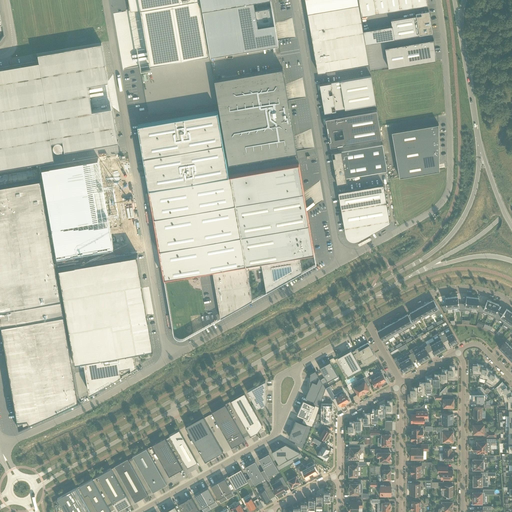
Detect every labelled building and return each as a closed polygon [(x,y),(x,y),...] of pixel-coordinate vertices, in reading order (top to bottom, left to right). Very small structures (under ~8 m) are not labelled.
[(199,0),(128,0),(130,11),(141,9),(150,64),(150,65),(209,54),(199,0)] [(253,0),(200,0),(210,56),(278,44),(278,41),(275,23),(272,7),(255,10),(253,0)] [(358,0),(361,16),(428,5),(426,0),(358,0)] [(359,4),(308,12),(311,29),(313,46),(313,47),(314,46),(315,50),(314,50),(318,72),(369,64),(359,4)] [(432,33),(431,24),(429,11),(420,12),(420,13),(421,13),(421,15),(416,16),(391,20),(392,26),(363,31),(365,44),(432,33)] [(434,40),(385,48),(388,68),(436,60),(434,40)] [(0,67),(0,167),(54,159),(52,142),(63,140),(65,151),(118,142),(117,141),(115,131),(116,131),(112,107),(92,111),(88,85),(108,81),(101,43),(36,54),(38,61),(0,67)] [(297,152),(297,151),(285,85),(282,68),(214,80),(229,163),(297,152)] [(435,70),(382,79),(385,97),(436,88),(435,70)] [(371,76),(340,81),(320,84),(325,112),(336,111),(336,110),(345,109),(376,104),(371,76)] [(437,93),(376,103),(380,126),(438,116),(437,93)] [(337,145),(381,138),(377,110),(332,117),(326,118),(329,141),(330,146),(337,145)] [(150,123),(138,125),(149,189),(159,251),(162,268),(164,279),(221,269),(228,314),(252,300),(246,265),(261,262),(266,292),(302,272),(299,256),(314,253),(307,212),(304,193),(299,164),(231,175),(229,176),(218,111),(150,123)] [(439,170),(427,172),(425,159),(439,157),(438,124),(392,132),(399,177),(439,171),(439,170)] [(334,152),(335,157),(332,158),(337,185),(347,183),(346,177),(387,170),(382,144),(334,152)] [(109,156),(40,167),(55,256),(113,247),(101,172),(111,170),(109,156)] [(439,177),(390,185),(395,220),(397,219),(400,217),(403,216),(406,214),(409,212),(412,211),(415,209),(418,207),(421,205),(424,204),(424,203),(427,202),(429,200),(432,197),(434,195),(435,193),(435,192),(437,189),(437,188),(438,186),(438,183),(439,183),(439,179),(439,177)] [(0,185),(0,328),(16,421),(26,419),(27,423),(77,401),(54,268),(52,256),(52,255),(52,253),(39,179),(0,185)] [(338,192),(345,234),(346,235),(347,237),(348,238),(349,239),(350,240),(352,241),(354,241),(355,241),(356,241),(358,241),(390,223),(383,184),(338,192)] [(137,254),(56,268),(73,362),(84,360),(89,393),(104,385),(137,366),(134,352),(154,349),(148,315),(131,318),(126,291),(126,290),(126,286),(142,283),(137,254)] [(453,309),(459,308),(459,310),(462,310),(462,303),(458,303),(458,296),(451,297),(453,309)] [(462,310),(465,310),(471,311),(473,297),(466,296),(465,303),(462,303),(462,310)] [(447,311),(447,309),(453,309),(451,297),(445,298),(446,305),(442,306),(445,312),(447,311)] [(471,309),(477,309),(477,311),(480,312),(481,306),(478,305),(479,298),(473,297),(471,311),(471,309)] [(433,299),(432,300),(429,302),(434,313),(439,310),(433,300),(433,299)] [(483,312),(488,314),(488,315),(493,302),(487,300),(485,307),(481,306),(480,312),(482,313),(483,312)] [(434,313),(429,302),(425,304),(424,305),(430,316),(434,313)] [(496,311),(499,305),(493,302),(488,315),(494,317),(496,319),(499,313),(496,311)] [(423,305),(423,306),(419,308),(424,316),(428,314),(430,316),(424,305),(423,305)] [(424,316),(419,308),(415,310),(414,310),(419,319),(424,316)] [(499,320),(499,319),(504,323),(503,323),(511,312),(506,309),(502,314),(499,313),(496,319),(499,320)] [(419,319),(414,310),(413,311),(410,313),(414,322),(419,319)] [(508,327),(511,329),(511,327),(511,312),(503,323),(508,327)] [(409,328),(414,325),(408,314),(402,317),(409,328)] [(400,318),(397,320),(404,331),(409,328),(402,317),(401,318),(402,318),(401,319),(400,318)] [(399,334),(404,331),(397,320),(392,323),(399,334)] [(399,334),(392,323),(388,326),(394,336),(393,335),(398,333),(398,334),(399,334)] [(394,336),(388,326),(383,328),(389,339),(394,336)] [(383,328),(377,331),(383,342),(389,339),(383,328)] [(457,342),(451,330),(442,335),(445,341),(448,339),(451,345),(457,342)] [(445,341),(442,335),(434,339),(441,351),(446,348),(443,342),(445,341)] [(434,340),(427,344),(430,350),(430,351),(433,349),(435,354),(441,351),(434,339),(434,340)] [(502,352),(509,345),(505,341),(498,348),(499,349),(502,352)] [(353,354),(356,359),(359,358),(364,366),(376,359),(376,358),(377,358),(376,358),(376,357),(369,344),(368,343),(367,343),(355,350),(356,353),(353,354)] [(419,349),(425,360),(430,357),(427,352),(430,351),(430,350),(427,344),(426,345),(427,345),(424,347),(425,348),(420,351),(419,349)] [(506,356),(511,349),(511,347),(509,345),(502,352),(505,355),(506,356)] [(419,349),(411,353),(414,359),(414,360),(417,358),(420,363),(425,360),(419,349)] [(342,355),(338,358),(339,361),(348,376),(361,369),(356,359),(353,354),(351,350),(349,351),(342,355)] [(411,353),(403,358),(409,369),(414,366),(414,365),(412,361),(414,360),(414,359),(411,353)] [(403,358),(395,362),(399,369),(401,367),(404,371),(409,369),(403,358)] [(330,361),(319,368),(327,381),(338,375),(330,361)] [(479,378),(483,365),(477,363),(477,364),(473,364),(473,375),(480,375),(479,378)] [(455,370),(455,365),(449,365),(449,369),(448,369),(448,380),(458,380),(458,370),(455,370)] [(482,368),(483,365),(479,378),(486,380),(485,382),(492,371),(486,368),(486,369),(482,368)] [(306,396),(305,398),(307,399),(314,402),(313,404),(319,407),(323,396),(326,388),(315,370),(310,373),(310,378),(310,379),(310,380),(309,382),(310,382),(309,383),(309,386),(310,386),(309,388),(309,390),(308,392),(307,395),(306,396),(306,395),(306,396)] [(385,381),(380,371),(369,377),(375,387),(376,386),(376,387),(378,386),(380,385),(382,384),(381,383),(385,381)] [(491,373),(492,371),(485,382),(492,386),(499,379),(495,374),(494,375),(491,373)] [(368,379),(366,376),(359,380),(361,384),(354,388),(358,395),(362,393),(363,394),(363,393),(365,392),(369,389),(365,381),(368,379)] [(266,380),(247,391),(257,409),(265,404),(266,380)] [(506,387),(507,387),(502,382),(495,389),(499,396),(510,389),(509,389),(508,390),(506,387)] [(329,386),(326,388),(332,399),(335,397),(340,406),(346,403),(346,402),(349,401),(344,393),(339,396),(337,393),(334,395),(329,386)] [(417,401),(417,387),(412,387),(412,389),(410,389),(410,394),(407,394),(407,403),(411,403),(411,401),(417,401)] [(511,395),(511,393),(510,389),(499,396),(501,395),(503,402),(511,399),(511,395)] [(484,392),(483,391),(478,391),(478,395),(473,395),(472,400),(477,400),(477,401),(484,401),(484,392)] [(244,393),(230,401),(231,402),(250,436),(251,435),(257,432),(257,431),(256,430),(257,430),(259,429),(261,427),(263,425),(244,393)] [(451,399),(451,398),(446,398),(446,399),(443,399),(443,402),(442,402),(442,406),(443,406),(443,407),(453,407),(453,406),(454,406),(454,403),(453,403),(453,399),(451,399)] [(511,399),(503,402),(506,401),(506,408),(511,408),(511,399)] [(303,400),(297,415),(299,416),(304,418),(303,419),(304,419),(304,420),(303,421),(302,422),(312,427),(315,420),(319,407),(313,404),(303,400)] [(392,405),(392,401),(387,401),(387,404),(386,404),(386,414),(395,414),(395,405),(392,405)] [(225,404),(211,412),(231,447),(245,440),(225,404)] [(323,405),(323,419),(323,420),(329,420),(329,419),(329,411),(331,411),(331,405),(323,405)] [(481,418),(481,407),(474,407),(474,413),(472,413),(472,418),(481,418)] [(427,418),(427,411),(416,411),(416,415),(411,415),(411,423),(424,423),(424,418),(427,418)] [(453,417),(453,413),(442,413),(442,415),(441,415),(440,417),(442,417),(441,424),(448,424),(451,424),(452,424),(452,417),(453,417)] [(203,416),(185,426),(205,462),(223,451),(203,416)] [(296,420),(289,436),(296,440),(294,444),(302,449),(312,427),(296,420)] [(322,423),(318,430),(322,432),(319,436),(325,439),(330,431),(326,429),(328,427),(322,423)] [(472,425),(472,428),(473,428),(473,433),(483,433),(483,436),(496,436),(496,432),(489,432),(484,432),(484,428),(484,424),(473,424),(473,425),(472,425)] [(443,431),(443,427),(436,427),(436,432),(440,432),(440,437),(442,437),(442,442),(446,442),(446,443),(449,443),(449,442),(453,442),(453,441),(454,441),(454,437),(453,437),(453,431),(443,431)] [(194,463),(197,462),(179,429),(169,435),(187,467),(189,466),(194,463)] [(421,430),(421,429),(413,429),(413,433),(412,433),(412,434),(411,434),(411,435),(410,435),(410,436),(410,437),(410,438),(410,439),(411,439),(411,440),(412,440),(412,441),(421,441),(421,436),(423,436),(423,430),(421,430)] [(391,438),(391,434),(381,434),(381,445),(391,445),(391,442),(391,438)] [(169,476),(182,468),(165,437),(152,445),(169,476)] [(495,443),(495,438),(486,438),(486,441),(477,441),(477,442),(475,442),(475,445),(473,445),(473,451),(477,451),(477,452),(487,452),(487,444),(491,444),(491,443),(495,443)] [(319,449),(316,453),(317,454),(326,460),(329,455),(327,454),(329,450),(323,446),(324,444),(319,441),(317,444),(321,447),(319,449)] [(274,450),(271,451),(277,462),(279,464),(277,465),(276,465),(279,470),(303,457),(302,456),(302,455),(302,456),(301,454),(300,453),(301,453),(300,453),(300,452),(285,443),(284,446),(282,449),(281,446),(278,448),(274,450)] [(364,448),(364,444),(353,444),(353,447),(350,447),(350,450),(351,450),(351,452),(349,452),(349,458),(359,458),(359,453),(360,453),(360,448),(364,448)] [(428,451),(428,444),(421,444),(421,448),(411,448),(411,452),(410,454),(410,456),(410,457),(411,457),(411,459),(423,459),(423,451),(428,451)] [(166,484),(167,484),(166,484),(146,448),(132,456),(153,492),(153,491),(157,489),(159,488),(166,484)] [(451,453),(451,448),(445,448),(444,453),(443,453),(443,460),(453,460),(453,453),(451,453)] [(381,452),(381,449),(370,449),(370,452),(377,453),(377,457),(380,457),(380,461),(381,461),(381,464),(388,464),(388,461),(390,462),(390,461),(391,461),(391,460),(392,460),(392,457),(391,457),(391,456),(390,456),(390,452),(381,452)] [(259,459),(260,462),(264,469),(261,471),(265,478),(279,470),(269,453),(262,457),(259,459)] [(135,502),(139,500),(148,495),(127,459),(114,466),(135,502)] [(487,462),(487,459),(473,459),(473,464),(472,464),(472,468),(473,468),(473,469),(483,469),(483,462),(487,462)] [(245,467),(247,470),(246,470),(250,477),(249,478),(247,479),(248,482),(251,486),(265,478),(261,471),(255,461),(248,464),(248,465),(245,467)] [(432,466),(432,462),(422,462),(422,465),(412,465),(412,469),(411,469),(411,473),(412,473),(412,476),(416,476),(416,477),(419,477),(419,476),(421,476),(421,468),(425,468),(425,466),(432,466)] [(301,465),(296,468),(300,475),(304,473),(306,478),(310,476),(311,476),(314,474),(318,472),(314,465),(304,470),(303,468),(301,465)] [(350,465),(349,465),(349,466),(349,469),(349,472),(349,475),(349,476),(357,476),(357,475),(357,466),(357,465),(350,465)] [(381,469),(381,465),(374,465),(374,472),(378,472),(378,474),(383,474),(383,479),(391,479),(391,475),(391,473),(391,469),(383,469),(381,469)] [(448,471),(448,466),(438,466),(438,472),(441,473),(441,479),(452,479),(452,477),(453,477),(453,471),(448,471)] [(112,503),(115,509),(117,511),(131,504),(111,468),(97,476),(101,484),(102,484),(102,485),(112,502),(112,503)] [(241,469),(228,476),(235,489),(248,482),(247,479),(241,469)] [(288,480),(291,487),(292,487),(300,482),(297,476),(296,475),(288,480)] [(485,481),(485,475),(473,475),(473,479),(473,482),(473,486),(488,486),(488,482),(485,481)] [(273,488),(273,489),(277,496),(277,495),(278,495),(285,491),(286,490),(284,486),(286,484),(282,477),(279,479),(280,480),(276,482),(278,486),(273,489),(273,488)] [(224,478),(217,482),(227,499),(234,495),(224,478)] [(110,511),(92,480),(92,479),(79,486),(85,496),(88,494),(98,511),(110,511)] [(265,488),(259,492),(264,502),(270,499),(267,494),(267,493),(267,492),(271,490),(270,487),(266,481),(262,483),(265,488)] [(217,482),(211,486),(220,503),(227,499),(217,482)] [(358,483),(358,482),(353,482),(353,483),(350,483),(350,487),(349,487),(349,490),(350,490),(350,494),(359,494),(359,483),(358,483)] [(420,495),(420,483),(411,483),(411,495),(420,495)] [(391,486),(391,485),(390,485),(389,485),(388,485),(388,486),(387,486),(387,487),(384,485),(380,485),(380,490),(379,490),(379,491),(378,491),(378,492),(378,493),(378,494),(379,495),(380,495),(380,496),(381,496),(382,495),(383,495),(391,495),(391,492),(391,491),(392,491),(392,490),(392,489),(391,489),(391,488),(391,486)] [(453,496),(453,485),(445,485),(441,485),(441,489),(445,489),(445,496),(453,496)] [(90,511),(76,487),(57,498),(64,511),(90,511)] [(208,487),(194,495),(203,511),(204,511),(207,511),(210,509),(218,505),(208,487)] [(473,503),(484,503),(488,503),(488,494),(494,494),(494,489),(483,489),(483,492),(473,492),(473,503)] [(330,491),(330,490),(327,490),(327,491),(324,491),(324,501),(333,501),(333,496),(332,496),(330,496),(330,491)] [(200,511),(191,496),(178,504),(180,509),(181,511),(200,511)] [(247,505),(244,506),(246,509),(248,507),(250,510),(256,507),(251,497),(245,501),(247,505)] [(420,504),(420,501),(411,501),(411,505),(411,509),(411,511),(420,511),(420,507),(422,507),(422,504),(420,504)] [(349,505),(349,511),(359,511),(359,508),(362,508),(362,502),(356,502),(350,502),(350,505),(349,505)] [(390,506),(390,502),(380,502),(380,504),(378,504),(378,508),(382,508),(381,511),(389,511),(390,509),(391,509),(391,506),(390,506)] [(452,511),(453,502),(442,502),(442,508),(439,508),(438,509),(438,511),(432,511),(431,511),(452,511)]
